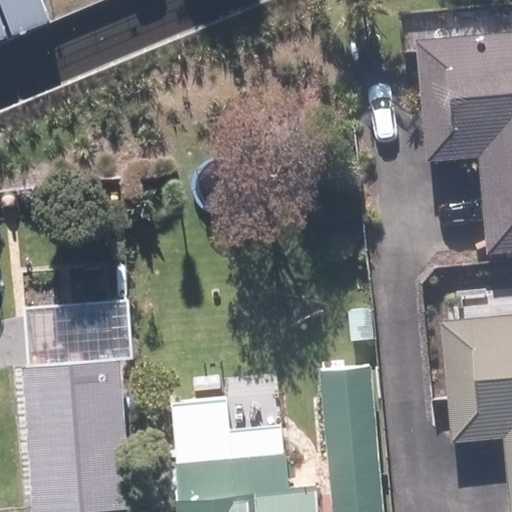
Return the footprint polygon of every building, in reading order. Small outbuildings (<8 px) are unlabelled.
[(511,43),(427,50),(435,171),(488,168),(495,261),(511,259),(511,43)] [(36,377),(30,377),(40,511),(137,511),(128,370),(138,370),(136,345),(164,342),(162,319),(138,320),(137,309),(31,316),(36,377)] [(511,324),(452,328),(461,451),(508,448),(511,494),(511,324)] [(390,511),(379,376),(332,379),(341,511),(390,511)] [(272,412),(225,417),(226,432),(169,439),(176,511),(319,511),(317,480),(287,482),(284,445),(275,445),(272,412)]
